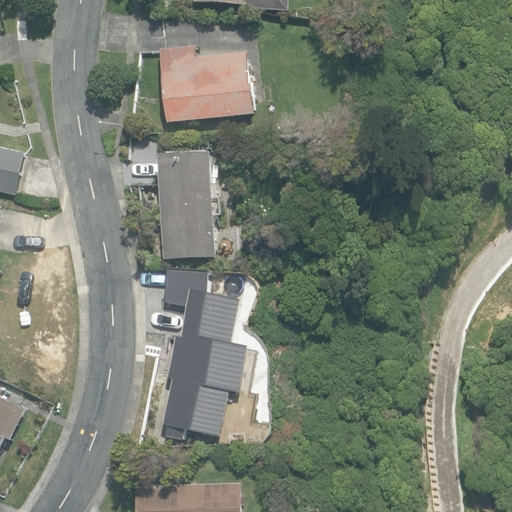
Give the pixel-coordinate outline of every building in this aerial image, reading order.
[(252,9),(291,12),(291,0),(197,0),(198,3),(252,7),(252,9)] [(164,52),(171,123),(258,114),(252,54),(200,59),(199,48),(164,52)] [(0,191),(19,196),(28,153),(0,147),(0,191)] [(167,161),(172,264),(223,262),(219,158),(213,158),(213,154),(172,156),(172,161),(167,161)] [(176,303),(217,305),(219,273),(178,270),(176,303)] [(243,394),(252,354),(181,339),(173,377),(177,377),(166,426),(222,438),(232,391),(243,394)] [(0,461),(10,440),(16,443),(31,412),(0,397),(0,461)] [(141,488),(141,511),(245,511),(245,485),(141,488)]
